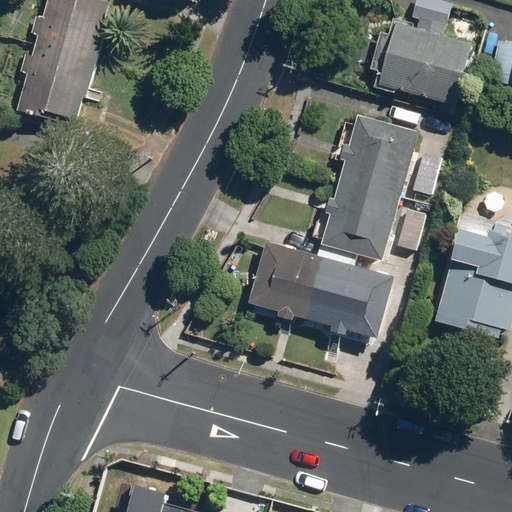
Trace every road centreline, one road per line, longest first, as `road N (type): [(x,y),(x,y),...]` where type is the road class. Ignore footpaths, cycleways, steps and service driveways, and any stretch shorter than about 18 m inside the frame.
road 1 (residential): [(511,493),(73,373)]
road 2 (tertiary): [(73,373),(215,125),(267,0)]
road 3 (tertiary): [(24,511),(73,373)]
